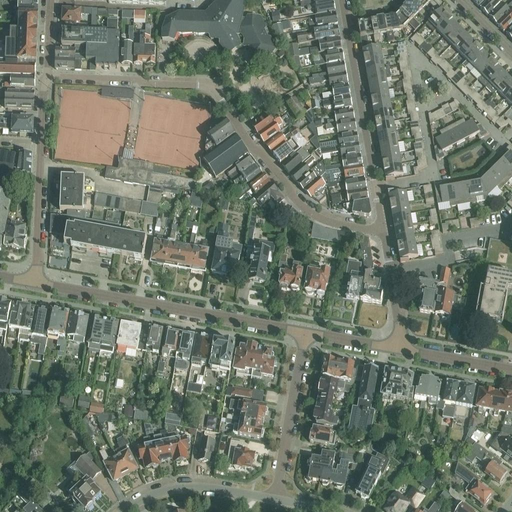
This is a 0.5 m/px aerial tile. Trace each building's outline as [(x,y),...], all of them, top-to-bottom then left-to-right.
[(38,0),(19,0),(18,12),(38,13),(38,0)] [(220,46),(229,55),(240,48),(240,47),(242,46),(243,47),(245,47),(249,47),(264,57),(268,59),(275,49),(270,38),(266,38),(263,31),(265,28),(260,17),(251,17),(248,17),(246,20),(241,19),(245,0),(220,0),(210,12),(210,13),(206,15),(179,15),(177,16),(167,20),(163,31),(162,41),(174,43),(177,34),(178,35),(182,36),(193,35),(198,37),(209,35),(210,40),(213,41),(214,39),(220,41),(220,46)] [(333,2),(332,0),(313,0),(313,2),(300,4),(301,8),(307,7),(333,2)] [(413,0),(413,1),(422,10),(423,10),(429,4),(434,9),(437,6),(431,0),(413,0)] [(489,0),(480,9),(488,17),(501,4),(496,0),(489,0)] [(413,1),(403,10),(413,20),(413,19),(420,13),(424,18),(427,15),(423,10),(422,10),(413,1)] [(333,2),(307,7),(308,11),(315,10),(316,16),(335,12),(333,2)] [(496,25),(511,9),(511,2),(506,8),(503,5),(489,18),(496,25)] [(73,8),(73,11),(63,10),(62,22),(65,23),(69,23),(80,23),(80,9),(73,8)] [(511,9),(496,25),(504,33),(511,24),(511,9)] [(395,18),(402,31),(410,22),(415,27),(418,24),(413,19),(413,20),(403,10),(395,18)] [(441,10),(428,23),(436,31),(449,18),(441,10)] [(4,60),(36,61),(38,15),(20,14),(19,31),(10,30),(9,43),(5,43),(4,60)] [(317,28),(337,24),(336,14),(315,18),(308,19),(309,24),(309,29),(317,27),(317,28)] [(107,21),(106,47),(86,46),(86,61),(96,61),(95,68),(96,68),(96,69),(97,69),(97,68),(104,68),(103,70),(110,70),(110,68),(116,69),(118,69),(118,68),(119,34),(117,34),(117,21),(116,21),(117,18),(108,18),(107,21)] [(395,18),(384,20),(387,33),(386,33),(387,40),(392,40),(390,33),(402,31),(395,18)] [(449,18),(436,31),(444,38),(456,26),(449,18)] [(62,30),(61,45),(86,46),(106,47),(107,21),(93,20),(93,23),(80,23),(69,23),(65,23),(65,31),(62,30)] [(384,20),(371,22),(373,36),(375,49),(380,48),(377,35),(386,33),(387,33),(384,20)] [(358,25),(361,45),(365,44),(364,37),(373,36),(371,22),(362,24),(363,24),(358,25)] [(273,36),(282,35),(280,24),(272,25),(273,36)] [(464,33),(456,26),(444,38),(451,46),(464,33)] [(340,38),(338,28),(314,32),(314,35),(306,37),(297,38),(298,45),(307,43),(315,42),(340,38)] [(464,33),(451,46),(459,54),(472,41),(464,33)] [(122,65),(132,65),(133,34),(128,34),(128,37),(129,37),(129,44),(122,44),(122,65)] [(410,41),(413,44),(419,38),(416,35),(410,41)] [(134,47),(133,65),(141,65),(142,64),(143,64),(144,37),(140,37),(139,47),(134,47)] [(150,37),(144,37),(143,64),(147,64),(147,66),(155,66),(155,47),(149,47),(150,37)] [(320,54),(342,50),(340,39),(319,43),(319,48),(311,50),(312,55),(320,54)] [(441,39),(437,45),(443,49),(446,43),(441,39)] [(479,49),(472,41),(459,54),(466,61),(467,61),(479,49)] [(418,48),(421,51),(427,46),(424,43),(418,48)] [(286,48),(289,57),(294,56),(291,47),(286,48)] [(375,49),(362,51),(364,62),(382,59),(380,48),(375,49)] [(75,50),(56,49),(56,60),(79,61),(82,61),(85,61),(86,61),(86,56),(75,55),(75,50)] [(487,56),(479,49),(467,61),(466,61),(462,66),(465,69),(469,64),(474,69),(487,56)] [(314,67),(344,62),(342,52),(318,56),(319,62),(314,63),(314,67)] [(430,61),(433,64),(439,58),(436,55),(430,61)] [(482,77),(494,64),(487,56),(474,69),(482,77)] [(433,64),(436,67),(442,61),(439,58),(433,64)] [(382,59),(364,62),(366,72),(384,69),(382,59)] [(79,61),(56,60),(55,70),(81,71),(82,61),(79,61)] [(36,66),(0,64),(0,73),(35,75),(36,66)] [(312,80),(346,74),(344,64),(326,67),(328,74),(321,75),(312,77),(312,80)] [(502,72),(494,64),(482,77),(478,81),(486,88),(502,72)] [(384,69),(366,72),(368,83),(386,80),(384,69)] [(445,76),(448,79),(454,73),(451,71),(445,76)] [(510,79),(502,72),(486,88),(493,96),(497,92),(510,79)] [(448,79),(451,82),(457,76),(454,73),(448,79)] [(348,84),(346,74),(312,80),(310,80),(311,85),(322,83),(322,82),(329,81),(330,87),(348,84)] [(10,87),(35,88),(35,78),(10,77),(10,87)] [(511,92),(511,81),(510,79),(497,92),(504,100),(511,92)] [(386,80),(368,83),(370,94),(388,91),(386,80)] [(350,95),(348,86),(332,89),(333,93),(322,95),(323,100),(350,95)] [(461,92),(463,95),(469,89),(467,86),(461,92)] [(101,96),(133,99),(133,91),(102,88),(101,96)] [(463,95),(466,97),(472,92),(469,89),(463,95)] [(35,92),(6,91),(5,100),(34,101),(35,92)] [(388,91),(370,94),(372,104),(390,101),(388,91)] [(311,111),(300,96),(287,106),(297,120),(311,111)] [(352,107),(350,97),(322,102),(323,108),(334,106),(335,110),(352,107)] [(34,110),(34,101),(5,100),(5,109),(34,110)] [(453,102),(458,111),(463,108),(456,100),(453,102)] [(390,101),(372,104),(374,115),(392,112),(390,101)] [(476,107),(479,110),(485,104),(482,101),(476,107)] [(485,104),(479,110),(481,113),(487,107),(485,104)] [(355,121),(353,111),(334,114),(335,121),(329,122),(329,121),(327,121),(328,126),(355,121)] [(392,112),(374,115),(376,126),(394,122),(392,112)] [(252,126),(258,135),(279,120),(277,116),(271,120),(268,115),(252,126)] [(33,118),(12,117),(12,125),(33,126),(33,118)] [(491,123),(494,125),(500,120),(497,117),(491,123)] [(279,120),(258,135),(264,144),(280,133),(277,128),(282,124),(279,120)] [(458,123),(467,141),(477,136),(479,140),(489,135),(479,125),(475,127),(472,121),(466,124),(464,120),(458,123)] [(207,156),(234,136),(225,121),(208,135),(204,152),(207,156)] [(356,131),(355,121),(328,126),(325,126),(326,131),(337,129),(338,134),(356,131)] [(394,122),(376,126),(378,136),(395,133),(394,122)] [(458,123),(445,129),(454,147),(467,141),(458,123)] [(306,124),(299,132),(303,136),(311,128),(306,124)] [(33,126),(12,125),(12,134),(33,135),(33,126)] [(454,147),(445,129),(439,133),(442,137),(435,140),(438,146),(434,148),(436,162),(447,157),(445,152),(454,147)] [(395,133),(378,136),(380,147),(397,144),(395,133)] [(266,146),(272,154),(287,143),(293,138),(293,137),(290,134),(283,139),(280,135),(266,146)] [(320,151),(359,144),(357,134),(338,137),(338,142),(319,145),(320,151)] [(216,179),(248,155),(243,148),(239,143),(234,136),(207,156),(203,159),(203,161),(216,179)] [(320,151),(319,145),(317,137),(311,141),(318,150),(312,155),(313,157),(316,155),(319,159),(321,157),(321,155),(320,151)] [(273,156),(280,164),(307,144),(303,139),(290,149),(287,145),(273,156)] [(360,154),(359,144),(320,151),(321,155),(340,152),(341,158),(360,154)] [(397,144),(380,147),(381,157),(399,154),(397,144)] [(508,155),(500,163),(511,174),(511,148),(510,146),(505,151),(508,155)] [(282,167),(289,175),(310,157),(303,149),(282,167)] [(0,153),(0,155),(0,165),(16,169),(18,156),(0,153)] [(16,169),(14,181),(16,181),(31,181),(32,153),(19,153),(18,156),(16,169)] [(381,157),(383,168),(401,165),(399,154),(381,157)] [(362,166),(361,156),(341,159),(342,166),(324,168),(325,172),(329,171),(329,172),(362,166)] [(238,171),(240,175),(255,164),(249,157),(226,174),(229,178),(238,171)] [(290,176),(297,184),(310,173),(306,168),(315,161),(312,157),(290,176)] [(162,190),(162,186),(172,188),(172,189),(177,190),(177,189),(194,192),(195,188),(195,182),(196,182),(147,173),(148,167),(148,165),(120,160),(118,171),(107,169),(106,170),(105,179),(132,184),(149,187),(162,190)] [(418,162),(416,162),(417,168),(413,169),(414,177),(419,176),(418,172),(427,167),(426,160),(418,162)] [(297,184),(303,191),(316,180),(313,176),(318,171),(323,167),(322,162),(310,173),(297,184)] [(490,172),(504,187),(511,178),(511,174),(500,163),(490,172)] [(244,180),(247,184),(262,173),(255,164),(240,175),(241,176),(232,182),(235,186),(244,180)] [(0,165),(0,177),(14,181),(16,169),(0,165)] [(401,165),(383,168),(386,181),(385,181),(385,182),(394,180),(394,178),(403,176),(401,165)] [(362,166),(329,172),(330,176),(340,174),(344,173),(345,179),(364,176),(362,166)] [(480,182),(488,196),(496,188),(499,191),(504,187),(490,172),(480,182)] [(255,194),(269,183),(263,175),(248,186),(249,186),(231,201),(237,202),(252,190),(255,194)] [(0,177),(0,193),(11,196),(14,181),(0,177)] [(71,249),(143,262),(147,240),(146,240),(146,237),(134,235),(133,238),(119,235),(121,221),(123,221),(125,212),(124,212),(119,211),(112,210),(111,210),(94,207),(86,206),(86,199),(83,199),(84,178),(61,177),(60,211),(68,212),(68,218),(51,217),(51,234),(66,237),(64,245),(71,246),(71,249)] [(317,181),(316,180),(303,191),(311,198),(319,204),(326,199),(321,195),(324,192),(322,190),(325,186),(319,179),(317,181)] [(365,180),(345,183),(346,193),(367,190),(365,180)] [(14,181),(13,188),(19,188),(19,191),(16,191),(16,197),(30,197),(31,189),(31,181),(16,181),(14,181)] [(467,184),(470,204),(477,203),(476,198),(488,196),(480,182),(467,184)] [(196,194),(199,198),(200,200),(202,199),(214,190),(210,184),(196,194)] [(278,192),(270,184),(249,203),(252,206),(256,203),(255,202),(257,200),(262,207),(268,202),(270,204),(272,202),(276,207),(284,200),(277,193),(278,192)] [(450,208),(457,207),(453,187),(442,189),(441,184),(434,185),(436,199),(441,198),(442,204),(449,203),(450,208)] [(453,187),(457,207),(470,204),(467,184),(453,187)] [(423,187),(425,201),(433,200),(431,186),(423,187)] [(367,190),(346,193),(348,204),(369,200),(367,190)] [(390,207),(408,204),(406,193),(397,195),(397,192),(388,194),(390,207)] [(0,252),(1,253),(3,240),(11,196),(0,193),(0,252)] [(94,199),(94,207),(111,210),(113,197),(96,194),(94,199)] [(330,211),(337,211),(336,198),(344,198),(343,194),(329,195),(330,211)] [(119,211),(121,199),(115,198),(112,210),(119,211)] [(154,206),(159,206),(160,200),(147,198),(146,204),(149,204),(154,206)] [(371,215),(369,202),(354,204),(343,206),(343,209),(346,208),(346,211),(350,211),(350,214),(352,215),(369,218),(371,215)] [(408,204),(390,207),(392,218),(410,215),(408,204)] [(506,205),(501,208),(505,214),(510,211),(506,205)] [(297,227),(299,215),(299,214),(298,214),(293,209),(290,215),(288,225),(290,226),(297,227)] [(246,225),(253,226),(255,215),(248,214),(246,225)] [(410,215),(392,218),(394,229),(412,225),(410,215)] [(9,248),(19,250),(24,251),(26,240),(24,240),(26,227),(8,224),(5,236),(6,236),(3,247),(9,248)] [(311,237),(324,239),(326,229),(313,224),(311,237)] [(414,236),(412,225),(394,229),(396,239),(414,236)] [(164,266),(178,269),(182,244),(174,242),(177,227),(172,226),(169,242),(164,266)] [(219,234),(212,274),(235,279),(241,247),(232,246),(232,244),(225,242),(228,228),(218,226),(217,234),(219,234)] [(249,281),(264,284),(266,273),(268,263),(272,264),(273,254),(275,246),(260,243),(259,250),(251,248),(255,228),(249,227),(246,248),(248,248),(245,261),(246,261),(243,273),(250,275),(249,281)] [(157,265),(164,266),(169,242),(162,240),(163,233),(158,232),(156,242),(155,241),(153,249),(152,254),(152,253),(152,255),(154,255),(153,260),(158,261),(157,265)] [(338,233),(340,249),(353,247),(351,235),(338,233)] [(178,269),(191,271),(191,268),(189,268),(194,246),(196,237),(191,236),(189,246),(182,244),(178,269)] [(384,286),(383,286),(383,285),(381,284),(381,283),(375,282),(375,280),(371,279),(372,273),(371,271),(373,271),(368,238),(358,236),(361,254),(365,275),(365,277),(360,302),(370,304),(371,303),(381,305),(382,296),(383,297),(384,286)] [(414,236),(396,239),(398,250),(416,247),(414,236)] [(511,243),(490,239),(488,250),(488,251),(487,256),(486,261),(484,271),(488,272),(486,283),(482,282),(481,289),(475,322),(488,324),(489,320),(502,323),(507,295),(505,295),(506,292),(507,290),(511,290),(511,243)] [(191,268),(191,271),(198,272),(198,270),(203,271),(204,265),(205,265),(206,258),(207,250),(207,246),(203,245),(202,248),(194,246),(189,268),(191,268)] [(416,247),(398,250),(400,263),(400,264),(409,262),(409,259),(418,258),(416,247)] [(290,289),(299,291),(302,272),(293,270),(294,269),(285,267),(287,257),(281,255),(277,275),(280,276),(279,279),(280,279),(279,286),(291,288),(290,289)] [(312,294),(313,294),(313,293),(317,294),(317,297),(322,298),(324,288),(325,288),(327,281),(327,282),(327,281),(334,283),(336,273),(334,272),(333,275),(329,274),(320,273),(320,275),(316,275),(318,270),(309,268),(304,292),(305,293),(305,294),(305,295),(306,296),(307,296),(308,297),(309,297),(310,297),(310,296),(311,296),(312,295),(312,294)] [(346,299),(355,301),(359,301),(363,282),(362,282),(363,274),(357,273),(358,270),(353,269),(352,272),(347,271),(345,279),(343,279),(341,288),(348,289),(346,299)] [(442,272),(439,286),(445,287),(448,274),(442,272)] [(429,314),(433,315),(437,290),(438,286),(420,283),(417,285),(416,289),(418,292),(417,292),(415,302),(421,303),(419,313),(429,315),(429,314)] [(445,292),(437,290),(433,315),(435,315),(440,316),(440,317),(442,320),(446,320),(448,318),(449,318),(451,307),(456,308),(458,299),(453,298),(453,297),(444,296),(445,292)] [(0,331),(1,332),(1,334),(6,335),(7,327),(8,327),(10,313),(11,305),(6,304),(7,303),(0,302),(0,331)] [(19,337),(24,307),(14,305),(8,335),(19,337)] [(35,309),(24,307),(19,337),(29,339),(29,333),(30,334),(35,309)] [(32,337),(45,339),(50,312),(37,309),(32,337)] [(69,315),(52,312),(48,332),(47,332),(47,336),(58,338),(56,346),(60,347),(59,353),(64,354),(66,339),(65,339),(69,315)] [(88,319),(71,316),(67,339),(74,340),(73,343),(84,345),(84,341),(88,319)] [(105,322),(92,319),(87,346),(100,348),(105,322)] [(118,324),(105,322),(100,348),(113,351),(118,324)] [(121,325),(117,348),(137,352),(137,351),(145,352),(146,352),(147,345),(138,344),(141,328),(121,325)] [(145,352),(145,353),(152,354),(159,355),(159,351),(163,332),(150,330),(147,345),(146,352),(145,352)] [(177,355),(180,335),(166,332),(162,357),(169,358),(170,354),(177,355)] [(180,335),(177,355),(175,361),(189,363),(194,338),(188,337),(180,336),(180,335)] [(205,340),(196,339),(192,362),(191,367),(201,368),(201,364),(206,365),(211,341),(205,340)] [(213,353),(210,370),(230,373),(235,345),(224,343),(224,345),(214,343),(212,353),(213,353)] [(251,378),(257,349),(248,348),(247,350),(241,348),(240,353),(237,352),(233,372),(241,373),(240,379),(243,380),(244,377),(251,378)] [(266,351),(257,349),(251,378),(261,380),(261,377),(266,378),(265,380),(271,381),(271,378),(272,378),(275,362),(270,361),(272,354),(266,353),(266,351)] [(339,365),(325,362),(322,377),(336,380),(339,365)] [(353,367),(339,365),(336,380),(351,383),(352,383),(354,383),(356,376),(352,376),(353,367)] [(200,380),(205,381),(208,367),(203,366),(200,380)] [(370,413),(378,371),(364,369),(357,368),(356,376),(354,383),(361,384),(358,403),(357,410),(354,409),(349,432),(370,437),(375,413),(370,413)] [(411,405),(414,392),(410,391),(413,378),(386,373),(381,399),(383,399),(382,402),(390,404),(391,401),(411,405)] [(426,380),(418,379),(415,398),(414,402),(421,403),(420,409),(424,410),(430,380),(427,380),(426,380)] [(433,381),(430,380),(424,410),(428,411),(428,406),(436,408),(437,403),(439,404),(440,399),(438,399),(441,383),(433,381)] [(323,397),(321,404),(332,406),(334,396),(336,397),(337,392),(344,393),(349,394),(350,389),(351,390),(352,387),(345,386),(324,382),(323,385),(321,385),(319,394),(323,397)] [(439,404),(437,403),(436,408),(436,411),(443,412),(442,414),(454,416),(455,410),(454,410),(459,386),(447,384),(444,384),(442,392),(445,393),(444,400),(440,399),(439,404)] [(475,389),(459,386),(455,410),(454,416),(453,418),(466,420),(468,409),(471,410),(475,389)] [(231,395),(251,399),(253,392),(232,388),(231,395)] [(485,392),(479,391),(476,409),(478,410),(478,414),(482,415),(483,410),(490,412),(493,393),(493,392),(485,391),(485,392)] [(500,394),(493,393),(490,412),(494,412),(493,417),(497,418),(499,413),(505,414),(508,395),(500,394)] [(90,401),(79,400),(78,407),(89,409),(90,401)] [(240,422),(261,426),(263,417),(265,417),(266,408),(244,404),(243,404),(231,402),(229,410),(233,411),(232,417),(227,416),(226,420),(238,422),(238,419),(241,419),(240,422)] [(332,406),(321,404),(319,413),(316,412),(314,421),(317,422),(316,424),(342,429),(343,422),(338,421),(332,420),(333,415),(331,415),(332,406)] [(95,414),(101,415),(104,415),(105,406),(93,405),(92,414),(95,414)] [(125,409),(124,416),(132,418),(133,410),(125,409)] [(87,418),(80,425),(88,441),(94,438),(88,425),(90,425),(87,418)] [(261,426),(240,422),(239,427),(234,426),(233,434),(238,435),(261,439),(262,431),(260,430),(261,426)] [(332,433),(313,430),(313,434),(312,434),(310,443),(329,447),(334,447),(336,434),(332,433)] [(159,464),(172,461),(173,461),(169,440),(168,434),(153,437),(155,443),(154,444),(159,464)] [(500,451),(511,459),(511,435),(504,435),(501,438),(507,442),(500,451)] [(114,454),(126,477),(131,474),(134,475),(136,474),(136,471),(138,471),(125,447),(129,445),(125,436),(117,440),(119,444),(118,445),(120,450),(114,454)] [(172,461),(173,464),(176,463),(177,465),(181,464),(181,462),(189,460),(187,451),(189,451),(188,446),(189,445),(190,444),(190,440),(188,439),(187,439),(186,437),(169,440),(173,461),(172,461)] [(158,466),(159,466),(159,464),(154,444),(150,444),(149,438),(144,439),(145,446),(137,447),(140,461),(143,461),(145,469),(152,468),(153,469),(157,468),(158,466)] [(198,463),(211,466),(215,444),(202,442),(198,463)] [(242,452),(243,444),(231,442),(229,454),(232,454),(231,459),(234,459),(232,468),(241,470),(242,468),(251,470),(252,462),(253,462),(254,455),(249,454),(249,453),(242,452)] [(502,464),(497,460),(487,453),(475,444),(464,458),(472,464),(476,459),(489,468),(485,474),(499,485),(507,474),(499,468),(502,464)] [(331,476),(321,475),(320,483),(319,482),(319,483),(330,485),(330,484),(334,485),(334,486),(344,488),(348,464),(352,465),(355,451),(338,448),(337,454),(339,454),(338,462),(341,462),(339,469),(337,468),(336,473),(332,473),(331,476)] [(120,480),(126,477),(114,454),(107,458),(104,452),(99,455),(114,483),(115,482),(117,484),(120,482),(120,480)] [(89,453),(86,456),(85,456),(76,465),(74,467),(84,478),(80,482),(78,480),(73,484),(73,483),(65,491),(69,495),(70,496),(70,497),(70,499),(71,501),(72,502),(74,503),(77,503),(85,511),(86,510),(87,511),(93,506),(92,505),(93,504),(92,503),(101,495),(94,487),(90,483),(102,473),(91,462),(94,459),(89,453)] [(319,482),(320,483),(321,475),(331,476),(332,473),(335,456),(322,454),(321,460),(311,459),(309,469),(310,469),(309,473),(310,473),(309,477),(311,480),(316,481),(315,482),(319,482)] [(355,494),(368,500),(380,475),(376,473),(381,461),(371,456),(365,468),(367,469),(355,494)] [(465,491),(469,494),(484,505),(492,494),(478,484),(481,480),(458,463),(455,474),(469,485),(465,491)] [(428,492),(433,485),(426,479),(420,486),(428,492)] [(384,511),(403,511),(410,503),(416,508),(425,496),(413,487),(405,498),(398,493),(384,511)] [(42,511),(22,490),(17,495),(28,506),(23,510),(24,511),(42,511)] [(442,492),(438,497),(443,501),(447,496),(442,492)] [(472,511),(462,505),(465,501),(453,492),(449,496),(457,502),(454,505),(458,509),(456,511),(472,511)] [(37,503),(43,509),(52,500),(46,494),(37,503)] [(415,511),(413,511),(437,511),(441,508),(434,503),(428,511),(425,510),(423,511),(415,511)]
